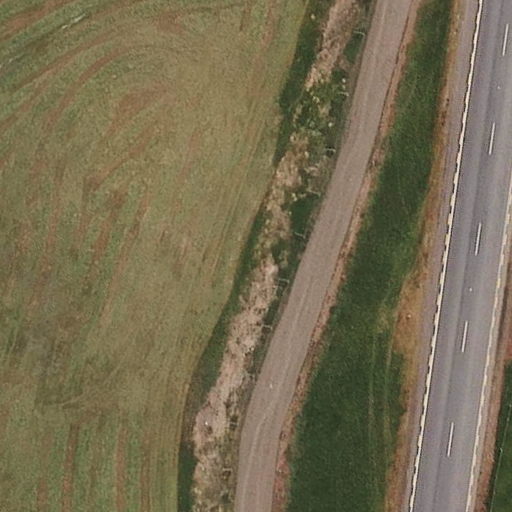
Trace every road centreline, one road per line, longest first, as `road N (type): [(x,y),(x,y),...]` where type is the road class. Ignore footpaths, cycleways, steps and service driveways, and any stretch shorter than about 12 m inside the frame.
road 1 (track): [(395,0),(345,185),(288,347),(253,474),(253,511)]
road 2 (secondary): [(445,511),(511,21)]
